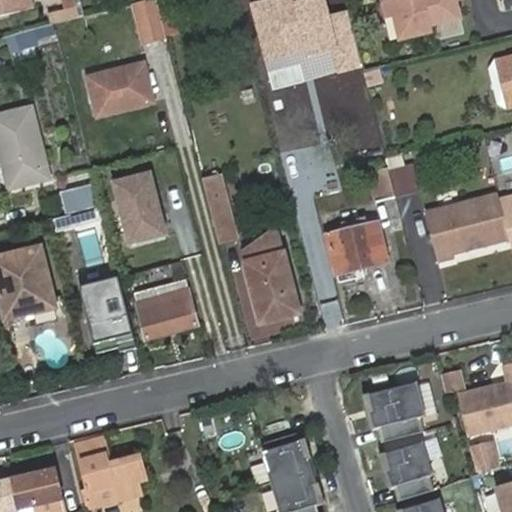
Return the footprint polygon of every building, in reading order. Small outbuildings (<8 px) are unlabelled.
[(0,0),(0,13),(22,8),(20,0),(0,0)] [(30,0),(20,0),(22,8),(32,6),(30,0)] [(145,42),(165,37),(155,0),(152,0),(135,4),(145,42)] [(299,0),(261,0),(248,4),(274,93),(364,67),(347,11),(329,16),(324,0),(303,0),(299,1),(299,0)] [(387,0),(391,14),(399,13),(395,0),(387,0)] [(454,0),(395,0),(399,13),(405,38),(438,30),(436,24),(459,16),(454,0)] [(51,17),(53,25),(59,23),(77,19),(75,11),(51,17)] [(40,28),(6,36),(11,55),(44,44),(40,28)] [(214,47),(217,59),(224,57),(221,45),(214,47)] [(238,60),(242,77),(253,75),(249,58),(238,60)] [(511,79),(511,65),(510,59),(496,62),(491,70),(499,104),(507,110),(511,108),(511,89),(510,80),(511,79)] [(88,79),(97,117),(154,103),(144,65),(88,79)] [(0,115),(0,153),(9,188),(48,178),(30,108),(0,115)] [(356,152),(360,165),(383,159),(379,146),(356,152)] [(375,202),(395,197),(387,169),(369,173),(375,202)] [(151,175),(116,184),(131,244),(166,235),(151,175)] [(220,177),(203,181),(219,243),(235,239),(220,177)] [(67,213),(101,204),(95,183),(62,192),(67,213)] [(499,201),(497,196),(424,215),(437,263),(453,259),(453,255),(465,252),(469,246),(478,243),(484,247),(510,241),(499,201)] [(511,197),(499,201),(510,241),(511,247),(511,197)] [(353,231),(343,233),(327,237),(337,275),(387,263),(378,224),(365,228),(363,220),(352,223),(353,231)] [(341,225),(343,233),(353,231),(352,223),(341,225)] [(245,264),(261,325),(299,315),(283,253),(279,254),(273,233),(247,252),(250,262),(245,264)] [(0,258),(0,295),(5,319),(53,307),(40,249),(0,258)] [(138,349),(120,279),(81,289),(98,355),(120,349),(121,353),(138,349)] [(135,295),(146,340),(198,326),(185,281),(135,295)] [(460,395),(471,437),(511,425),(511,365),(505,368),(508,383),(460,395)] [(459,371),(442,376),(447,393),(463,389),(459,371)] [(417,385),(371,395),(375,414),(372,415),(375,429),(381,428),(384,442),(423,433),(419,418),(425,417),(417,385)] [(367,416),(372,415),(375,414),(371,395),(363,397),(367,416)] [(263,454),(273,485),(313,473),(309,460),(305,461),(300,442),(297,443),(295,435),(265,444),(268,452),(263,454)] [(80,445),(92,490),(85,492),(90,510),(142,497),(137,481),(145,479),(139,457),(110,464),(103,440),(80,445)] [(309,460),(304,441),(300,442),(305,461),(309,460)] [(491,442),(473,446),(479,467),(496,463),(491,442)] [(423,444),(387,454),(392,473),(388,474),(388,475),(392,488),(396,487),(400,501),(433,491),(429,477),(433,476),(423,444)] [(387,454),(379,457),(385,475),(388,475),(388,474),(392,473),(387,454)] [(498,468),(496,463),(479,467),(481,473),(498,468)] [(64,511),(55,470),(10,480),(16,499),(19,511),(64,511)] [(317,511),(316,506),(318,505),(313,486),(317,486),(313,473),(273,485),(280,511),(317,511)] [(10,480),(0,482),(0,511),(19,511),(16,499),(10,480)] [(511,511),(511,484),(498,488),(504,511),(511,511)] [(322,504),(317,486),(313,486),(318,505),(322,504)] [(443,511),(440,500),(404,511),(443,511)]
